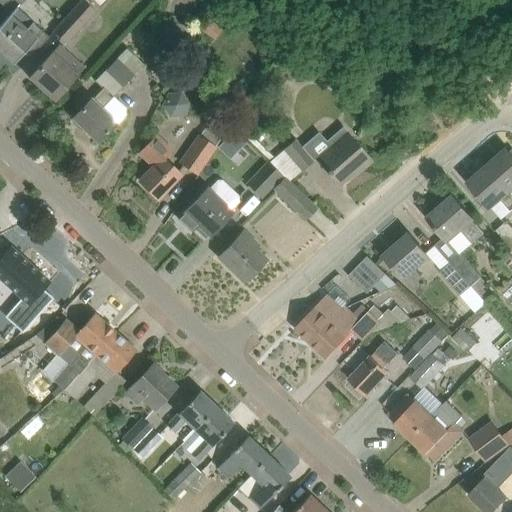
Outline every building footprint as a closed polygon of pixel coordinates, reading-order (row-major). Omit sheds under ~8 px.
[(84,0),(82,0),(54,30),(66,42),(95,11),(84,0)] [(34,22),(17,7),(0,25),(0,50),(14,63),(37,38),(27,29),(34,22)] [(213,7),(208,13),(212,17),(218,11),(213,7)] [(215,39),(222,28),(209,20),(202,30),(215,39)] [(55,100),(84,68),(59,44),(30,77),(55,100)] [(98,141),(105,134),(125,113),(126,107),(114,95),(134,73),(130,69),(139,59),(127,49),(105,73),(111,78),(73,117),(98,141)] [(163,104),(171,114),(184,113),(190,102),(183,91),(169,92),(163,104)] [(248,135),(262,120),(250,110),(236,125),(248,135)] [(228,135),(241,147),(246,141),(234,129),(228,135)] [(315,157),(326,169),(339,184),(357,168),(359,171),(371,161),(345,131),(315,157)] [(200,135),(181,162),(197,174),(216,147),(200,135)] [(313,162),(295,140),(273,158),(270,162),(269,161),(268,161),(285,176),(290,181),(313,162)] [(140,181),(158,198),(180,172),(162,156),(164,153),(152,142),(141,154),(154,166),(140,181)] [(511,154),(507,149),(489,165),(511,191),(511,154)] [(284,177),(285,176),(268,161),(247,183),(261,197),(282,175),(284,177)] [(469,183),(475,190),(491,208),(501,199),(511,210),(511,208),(511,191),(489,165),(469,183)] [(275,190),(291,205),(306,219),(317,208),(289,182),(290,181),(285,176),(284,177),(286,179),(275,190)] [(209,234),(210,235),(232,212),(230,210),(239,201),(239,196),(223,181),(218,180),(209,189),(207,187),(178,218),(192,230),(194,227),(205,238),(209,234)] [(428,218),(449,242),(462,231),(473,243),(485,232),(454,196),(428,218)] [(511,247),(511,226),(507,221),(497,230),(511,247)] [(258,245),(244,231),(219,256),(245,281),(266,259),(255,248),(258,245)] [(415,266),(428,256),(428,255),(410,234),(385,256),(391,263),(415,290),(427,280),(415,266)] [(0,277),(30,304),(50,282),(10,246),(0,257),(0,277)] [(462,253),(451,262),(472,286),(482,277),(483,277),(462,253)] [(350,275),(366,292),(374,284),(382,291),(397,284),(385,272),(368,256),(350,275)] [(462,294),(472,286),(451,262),(441,270),(440,271),(461,295),(462,294)] [(296,329),(312,344),(343,311),(329,295),(296,329)] [(397,305),(392,311),(402,321),(411,318),(397,305)] [(345,308),(343,311),(312,344),(327,358),(353,330),(364,341),(376,329),(377,330),(403,322),(389,309),(380,319),(371,311),(360,322),(345,308)] [(54,379),(64,389),(72,379),(74,377),(77,374),(108,338),(115,331),(94,313),(80,329),(67,317),(44,343),(58,355),(67,346),(78,356),(71,364),(69,362),(54,379)] [(478,341),(462,327),(452,338),(468,352),(478,341)] [(426,357),(442,339),(432,330),(416,347),(426,357)] [(66,387),(70,383),(77,390),(93,372),(105,383),(136,350),(115,331),(108,338),(77,374),(78,375),(76,378),(74,377),(72,379),(73,380),(66,387)] [(386,341),(378,348),(349,379),(367,396),(390,372),(385,367),(399,353),(386,341)] [(45,366),(53,351),(44,346),(36,361),(45,366)] [(440,346),(433,353),(411,376),(422,387),(451,357),(440,346)] [(142,396),(155,408),(176,386),(153,364),(125,393),(136,402),(142,396)] [(217,406),(200,390),(171,424),(176,429),(186,419),(196,428),(217,406)] [(448,401),(433,415),(410,393),(388,415),(395,423),(412,439),(448,401)] [(448,401),(412,439),(427,454),(427,453),(436,461),(462,428),(456,423),(463,416),(448,401)] [(217,406),(196,428),(206,437),(192,452),(199,459),(234,422),(217,406)] [(123,440),(118,445),(128,455),(132,451),(132,450),(153,427),(144,418),(122,439),(123,440)] [(154,457),(149,452),(163,438),(153,427),(132,450),(132,451),(146,466),(154,457)] [(487,461),(511,443),(502,432),(478,449),(487,461)] [(248,435),(218,467),(230,478),(242,465),(251,474),(239,486),(239,487),(269,456),(248,435)] [(291,476),(269,456),(239,487),(261,507),(291,476)] [(511,470),(511,460),(507,456),(469,494),(487,511),(494,511),(508,498),(496,488),(511,470)] [(178,493),(200,471),(192,463),(170,485),(178,493)] [(27,484),(13,469),(5,476),(19,491),(27,484)] [(328,511),(309,494),(292,511),(328,511)]
